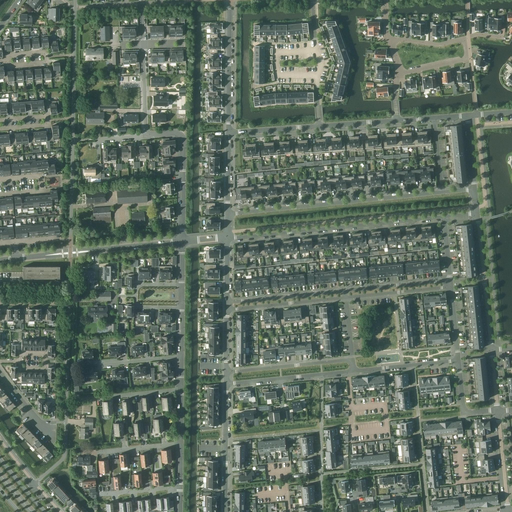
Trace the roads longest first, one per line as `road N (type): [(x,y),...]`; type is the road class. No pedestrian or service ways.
road 1 (residential): [(227,238),(443,216)]
road 2 (residential): [(442,192),(227,214)]
road 3 (residential): [(182,241),(182,134),(146,134)]
road 4 (residential): [(477,213),(491,350)]
road 5 (residential): [(227,131),(230,0)]
road 6 (residential): [(224,511),(226,382)]
road 7 (residential): [(352,359),(226,372)]
road 8 (residential): [(319,125),(312,0)]
